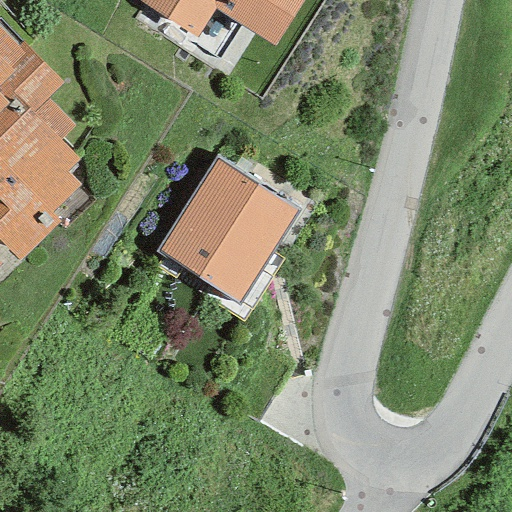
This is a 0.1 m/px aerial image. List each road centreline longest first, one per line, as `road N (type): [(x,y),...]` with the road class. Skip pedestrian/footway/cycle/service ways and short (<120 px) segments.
road 1 (unclassified): [(438,0),(341,398),(349,432),(381,457)]
road 2 (unclassified): [(381,457),(407,458),(441,444),(511,324)]
